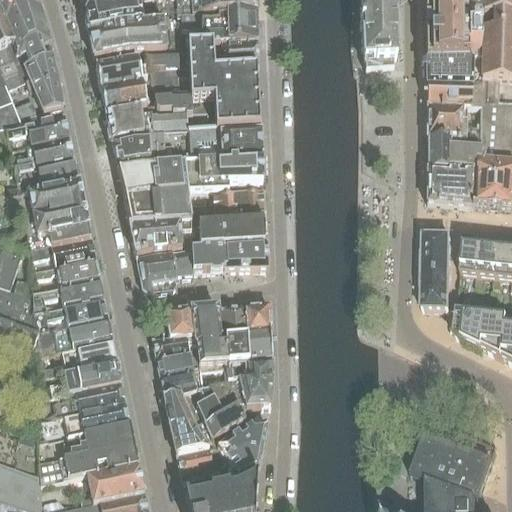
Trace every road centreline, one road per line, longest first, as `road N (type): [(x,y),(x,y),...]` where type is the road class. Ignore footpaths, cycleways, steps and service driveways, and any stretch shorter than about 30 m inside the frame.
road 1 (residential): [(124,315),(49,0)]
road 2 (residential): [(272,0),(281,287)]
road 3 (residential): [(412,225),(408,329),(419,349),(510,396),(511,422)]
road 4 (residential): [(409,0),(412,225)]
road 5 (residential): [(281,287),(280,511)]
road 6 (residential): [(163,511),(124,315)]
road 7 (residential): [(281,287),(124,315)]
